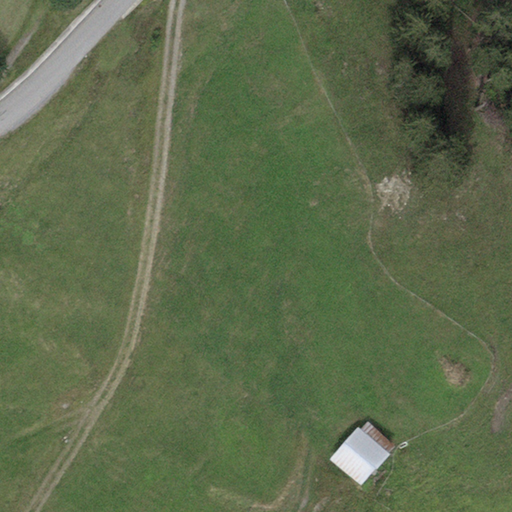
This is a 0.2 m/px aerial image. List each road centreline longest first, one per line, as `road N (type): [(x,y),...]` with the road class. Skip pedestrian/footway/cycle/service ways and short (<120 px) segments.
road 1 (track): [(28,511),(122,363),(179,0)]
road 2 (tertiary): [(121,0),(0,120)]
